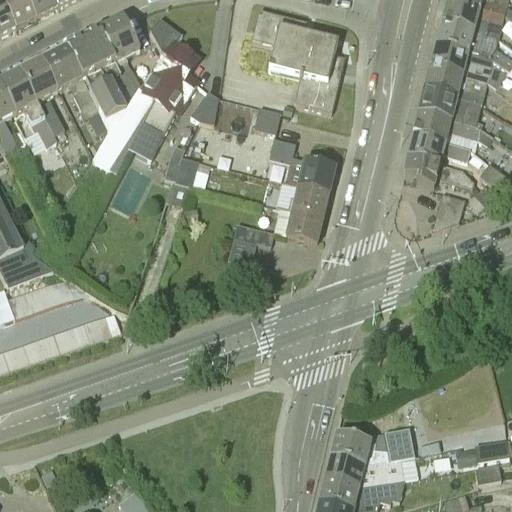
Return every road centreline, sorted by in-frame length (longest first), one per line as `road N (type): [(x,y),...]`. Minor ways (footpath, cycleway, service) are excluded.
road 1 (secondary): [(0,424),(341,310)]
road 2 (tertiary): [(341,310),(407,3)]
road 3 (tertiary): [(298,511),(341,310)]
road 4 (secondary): [(341,310),(511,248)]
road 5 (residential): [(0,64),(126,0)]
